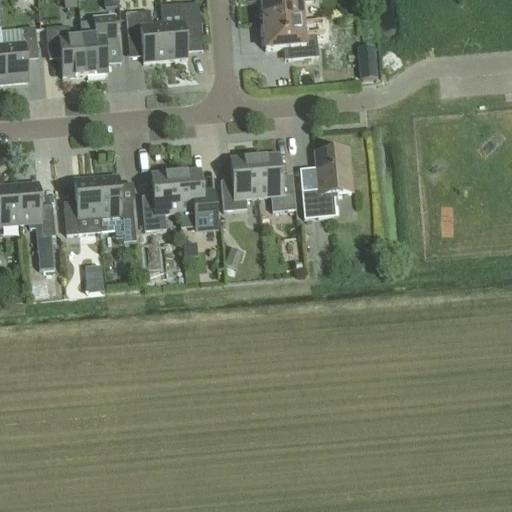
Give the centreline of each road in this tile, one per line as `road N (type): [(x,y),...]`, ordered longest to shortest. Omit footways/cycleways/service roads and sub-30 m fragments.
road 1 (residential): [(223,118),(359,105),(388,99),(431,71),(511,63)]
road 2 (residential): [(0,138),(223,118)]
